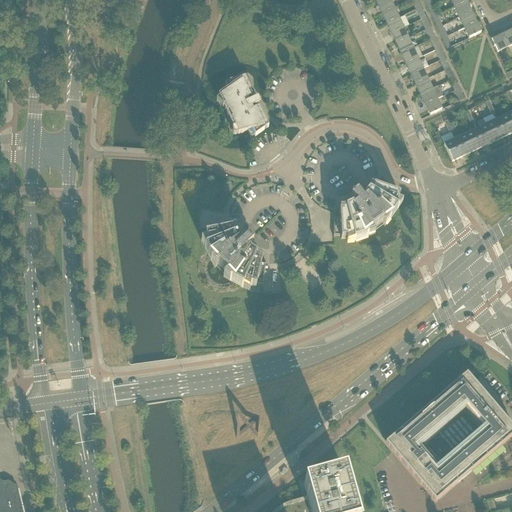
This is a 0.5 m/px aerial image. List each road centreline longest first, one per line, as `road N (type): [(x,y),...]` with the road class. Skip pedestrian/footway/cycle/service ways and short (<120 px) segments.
road 1 (primary): [(457,267),(399,315),(320,356),(243,377),(80,400)]
road 2 (primary): [(210,511),(468,292)]
road 3 (secondary): [(80,400),(71,151)]
road 4 (secondary): [(31,157),(45,405)]
road 5 (residential): [(437,191),(349,0)]
road 6 (residential): [(437,191),(392,175),(356,133),(314,137),(284,165)]
road 7 (secondary): [(71,151),(78,46),(71,0)]
road 8 (secondary): [(41,0),(32,139)]
